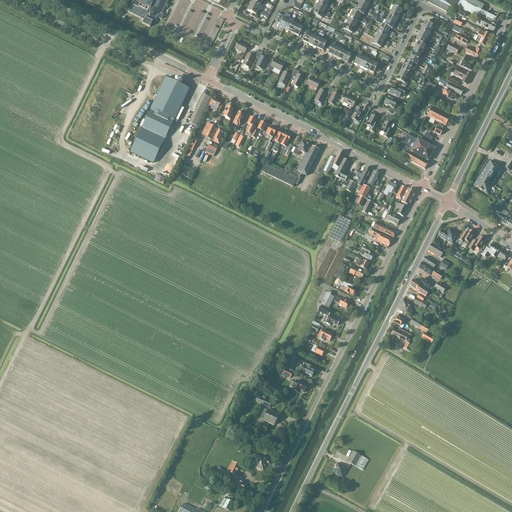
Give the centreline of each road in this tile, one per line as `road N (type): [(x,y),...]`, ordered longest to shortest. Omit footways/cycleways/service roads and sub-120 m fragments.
road 1 (residential): [(261,511),(422,189)]
road 2 (tertiary): [(291,511),(447,201)]
road 3 (tertiary): [(422,189),(206,79)]
road 4 (residential): [(422,189),(511,8)]
road 5 (tertiary): [(206,79),(45,0)]
road 6 (residential): [(376,89),(233,23)]
road 7 (tertiary): [(447,201),(511,70)]
